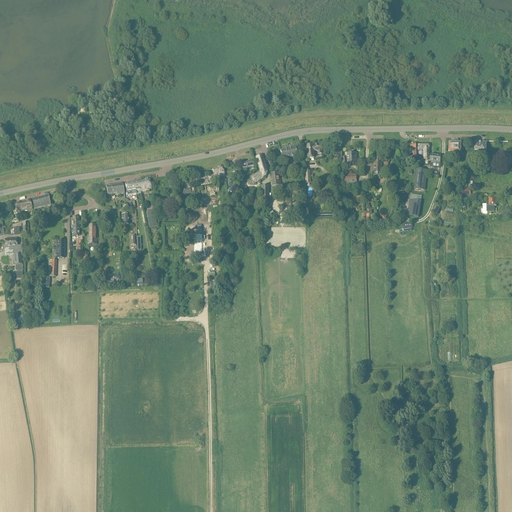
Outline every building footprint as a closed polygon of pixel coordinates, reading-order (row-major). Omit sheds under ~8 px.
[(429,158),(429,143),(419,144),(419,149),(424,149),(424,157),(427,160),(429,158)] [(449,143),(448,154),(448,157),(451,157),(451,153),(461,154),(461,143),(449,143)] [(486,143),(485,143),(475,143),(474,152),(481,152),(481,154),(482,155),(485,155),(486,154),(486,152),(486,143)] [(322,150),(321,144),(313,145),(306,145),(307,156),(308,159),(314,158),(313,151),(318,151),(318,154),(321,154),(321,151),(322,150)] [(295,147),(280,151),(282,160),(297,156),(299,156),(299,154),(297,154),(295,147)] [(356,163),(356,153),(347,154),(348,163),(356,163)] [(441,156),(431,156),(431,155),(430,163),(440,164),(441,156)] [(262,156),(256,157),(257,162),(255,162),(257,166),(258,166),(260,172),(251,177),(255,184),(265,177),(267,172),(262,156)] [(382,173),(382,158),(375,158),(375,165),(371,165),(371,173),(382,173)] [(243,168),(245,168),(245,169),(247,168),(254,166),(253,160),(241,163),(243,168)] [(225,176),(224,172),(222,166),(216,168),(212,169),(215,179),(225,176)] [(416,169),(414,189),(425,190),(427,170),(416,169)] [(277,173),(272,174),(271,174),(272,186),(281,185),(280,179),(278,180),(277,173)] [(345,176),(345,188),(357,187),(356,175),(345,176)] [(138,182),(134,183),(137,194),(141,194),(141,192),(149,191),(149,190),(151,189),(149,180),(141,181),(141,183),(139,183),(139,182),(138,182)] [(137,194),(134,183),(125,184),(127,196),(137,194)] [(123,184),(106,187),(108,196),(116,194),(116,196),(124,195),(123,184)] [(205,188),(206,194),(210,193),(210,196),(215,195),(215,192),(219,192),(218,184),(213,185),(213,186),(205,188)] [(193,198),(200,197),(198,188),(191,189),(193,198)] [(34,210),(51,206),(48,196),(32,200),(34,210)] [(30,200),(12,204),(14,214),(24,212),(24,211),(27,211),(32,210),(32,208),(33,207),(32,205),(31,206),(30,200)] [(410,200),(407,216),(419,218),(421,202),(410,200)] [(154,211),(147,212),(150,228),(157,227),(155,219),(158,219),(156,211),(154,211)] [(201,223),(193,223),(193,237),(201,237),(201,231),(202,231),(202,227),(201,227),(201,223)] [(88,238),(88,242),(88,247),(96,247),(96,236),(97,236),(97,228),(95,228),(95,225),(89,225),(89,238),(88,238)] [(17,247),(17,238),(5,239),(5,249),(17,247)] [(227,247),(239,247),(239,239),(227,240),(227,247)] [(56,250),(56,257),(56,259),(64,259),(64,251),(64,249),(64,241),(56,241),(56,249),(56,250)] [(22,265),(22,254),(14,255),(14,265),(22,265)]
